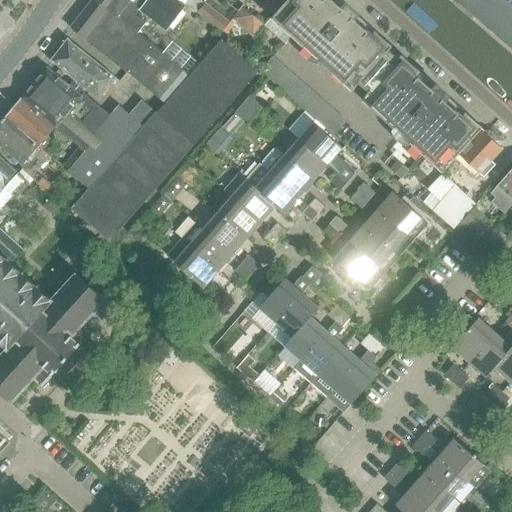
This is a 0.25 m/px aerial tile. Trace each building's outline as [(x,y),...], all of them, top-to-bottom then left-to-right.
[(183,70),(138,33),(96,0),(92,0),(71,27),(120,67),(121,67),(161,99),(183,70)] [(134,14),(140,5),(133,0),(131,0),(131,1),(129,0),(96,0),(138,33),(146,23),(134,14)] [(129,0),(131,1),(131,0),(133,0),(140,5),(170,29),(183,10),(170,0),(129,0)] [(188,0),(187,1),(198,10),(205,0),(188,0)] [(205,0),(198,10),(224,29),(231,19),(206,0),(205,0)] [(398,59),(389,50),(393,46),(340,0),(287,0),(266,24),(264,25),(285,44),(292,37),(353,91),(360,82),(370,90),(362,99),(443,172),(457,157),(458,158),(461,155),(460,154),(482,129),(483,127),(402,54),(398,59)] [(511,0),(457,0),(511,47),(511,0)] [(255,36),(264,25),(266,24),(253,12),(243,6),(233,19),(255,36)] [(231,20),(230,22),(223,31),(228,34),(230,32),(229,30),(235,23),(231,20)] [(100,99),(118,77),(69,38),(51,61),(100,99)] [(258,71),(249,63),(238,54),(222,40),(190,77),(225,108),(258,71)] [(89,188),(72,208),(110,241),(193,145),(164,119),(160,124),(152,117),(138,133),(126,122),(121,119),(118,121),(84,93),(82,96),(47,68),(22,97),(59,130),(80,146),(62,165),(89,188)] [(158,114),(156,113),(152,117),(160,124),(164,119),(193,145),(225,108),(190,77),(158,114)] [(250,96),(236,112),(248,122),(262,106),(250,96)] [(5,117),(6,118),(51,154),(62,165),(80,146),(59,130),(22,97),(5,117)] [(131,116),(127,112),(121,119),(126,122),(138,133),(152,117),(156,113),(143,101),(131,116)] [(290,131),(298,138),(328,165),(343,148),(313,121),(312,123),(303,115),(290,131)] [(31,177),(51,154),(6,118),(0,124),(0,144),(23,165),(20,167),(31,177)] [(489,130),(483,130),(482,129),(460,154),(461,155),(468,161),(463,167),(470,173),(476,168),(484,176),(495,164),(491,160),(502,148),(496,142),(495,135),(489,130)] [(298,138),(284,154),(314,181),(328,165),(298,138)] [(284,154),(279,150),(272,152),(261,163),(300,197),(314,181),(284,154)] [(0,340),(2,342),(0,343),(0,392),(12,403),(28,385),(34,379),(41,385),(49,393),(56,385),(61,379),(68,385),(70,387),(72,385),(95,360),(79,345),(80,344),(79,343),(90,331),(83,325),(86,322),(104,301),(106,299),(77,273),(52,300),(39,288),(41,286),(38,284),(37,286),(25,275),(26,273),(24,271),(22,272),(11,262),(24,249),(0,226),(0,221),(6,214),(0,209),(14,194),(17,197),(30,182),(0,153),(0,340)] [(276,206),(285,214),(300,197),(261,163),(247,180),(276,206)] [(354,175),(344,165),(338,173),(348,182),(354,175)] [(511,167),(497,185),(511,198),(511,167)] [(224,189),(232,196),(262,222),(276,206),(247,180),(239,173),(224,189)] [(331,180),(341,189),(348,182),(338,173),(331,180)] [(428,188),(441,200),(432,210),(452,228),(474,204),(441,174),(428,188)] [(39,183),(52,195),(57,190),(43,178),(39,183)] [(376,193),(366,184),(358,192),(368,201),(376,193)] [(352,199),(362,208),(368,201),(358,192),(352,199)] [(427,223),(421,219),(422,218),(393,192),(378,209),(412,240),(427,223)] [(232,196),(218,212),(248,238),(262,222),(232,196)] [(326,207),(316,198),(309,205),(320,214),(326,207)] [(303,213),(313,222),(320,214),(309,205),(303,213)] [(463,220),(460,223),(478,240),(482,236),(494,224),(475,207),(463,220)] [(378,209),(363,225),(398,256),(412,240),(378,209)] [(218,212),(204,229),(233,255),(248,238),(218,212)] [(146,216),(131,233),(140,240),(154,223),(146,216)] [(347,226),(337,217),(330,224),(340,233),(347,226)] [(204,229),(196,222),(182,238),(219,271),(233,255),(204,229)] [(288,232),(277,223),(271,230),(281,239),(288,232)] [(495,223),(483,237),(495,248),(508,234),(495,223)] [(324,231),(334,240),(340,233),(330,224),(324,231)] [(363,225),(349,241),(384,272),(398,256),(363,225)] [(271,230),(264,239),(274,248),(281,239),(271,230)] [(88,238),(77,250),(87,260),(99,247),(88,238)] [(167,256),(204,288),(219,271),(182,238),(167,256)] [(350,276),(352,274),(363,284),(364,284),(369,288),(384,272),(349,241),(334,258),(350,272),(348,274),(350,276)] [(259,264),(249,255),(243,263),(253,272),(259,264)] [(236,271),(246,280),(253,272),(243,263),(236,271)] [(312,267),(304,277),(311,284),(320,274),(312,267)] [(319,291),(328,280),(320,274),(311,284),(319,291)] [(286,278),(259,308),(260,308),(276,323),(303,293),(286,278)] [(223,305),(230,298),(220,289),(213,296),(223,305)] [(312,317),(320,308),(303,293),(276,323),(293,337),(311,317),(312,317)] [(337,306),(328,316),(336,323),(345,312),(337,306)] [(344,329),(353,319),(345,312),(336,323),(344,329)] [(294,338),(285,347),(286,348),(286,347),(302,360),(328,331),(312,317),(311,317),(293,337),(294,338)] [(479,318),(453,348),(470,363),(496,333),(479,318)] [(302,360),(318,375),(344,346),(328,331),(302,360)] [(486,377),(494,368),(511,347),(511,346),(496,333),(470,363),(486,377)] [(370,334),(361,344),(369,351),(378,340),(370,334)] [(377,357),(386,347),(378,340),(369,351),(377,357)] [(318,375),(330,385),(334,389),(360,360),(344,346),(318,375)] [(511,347),(494,368),(511,382),(511,380),(511,347)] [(372,363),(377,357),(369,351),(334,389),(351,404),(381,371),(372,363)] [(253,382),(254,381),(259,374),(250,367),(255,361),(248,354),(237,367),(237,368),(253,382)] [(454,364),(445,374),(453,381),(462,371),(454,364)] [(461,388),(463,385),(470,378),(462,371),(453,381),(461,388)] [(495,384),(486,394),(494,401),(503,391),(495,384)] [(276,390),(270,397),(281,406),(287,399),(276,390)] [(502,408),(511,397),(503,391),(494,401),(502,408)] [(439,439),(428,430),(421,438),(431,447),(439,439)] [(0,454),(12,442),(0,431),(0,454)] [(295,433),(292,437),(301,466),(306,460),(313,453),(309,450),(311,448),(312,447),(295,433)] [(414,445),(425,455),(431,447),(421,438),(414,445)] [(477,488),(492,471),(455,438),(440,455),(470,481),(477,488)] [(440,455),(426,471),(455,497),(470,481),(440,455)] [(410,472),(399,462),(392,470),(403,480),(410,472)] [(386,478),(396,487),(403,480),(392,470),(386,478)] [(426,471),(412,488),(439,511),(442,511),(455,497),(426,471)] [(397,504),(406,511),(405,511),(439,511),(412,488),(397,504)] [(45,511),(56,500),(44,489),(26,510),(28,511),(45,511)] [(489,511),(494,505),(476,491),(472,497),(489,511)]
